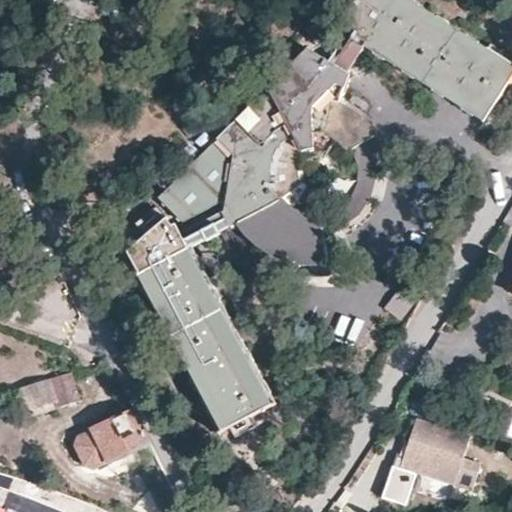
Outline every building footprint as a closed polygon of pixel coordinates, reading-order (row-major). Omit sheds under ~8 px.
[(363,52),(361,55),(487,126),(511,79),(511,65),(490,52),(398,0),(395,0),(392,4),(384,0),(364,0),(336,29),(341,37),(340,39),(350,44),(363,52)] [(346,82),(361,55),(363,52),(350,44),(333,75),(346,82)] [(319,167),(330,148),(334,150),(341,155),(346,161),(354,156),(366,148),(378,140),(374,136),(362,123),(348,115),(349,84),(346,82),(333,75),(307,60),(306,60),(305,61),(267,100),(270,105),(254,121),(249,117),(216,150),(231,166),(227,224),(185,247),(178,238),(174,239),(170,234),(133,269),(145,292),(141,294),(206,420),(262,391),(202,266),(245,242),(252,249),(267,261),(285,270),(295,273),(314,275),(333,274),(328,240),(325,226),(325,223),(318,223),(312,222),(305,221),(299,219),(291,214),(284,207),(282,205),(306,190),(303,187),(301,183),(301,178),(302,175),(304,172),(307,168),(311,167),(315,166),(319,167)] [(338,222),(325,226),(328,240),(344,234),(357,225),(368,212),(374,197),(376,185),(376,172),(372,160),(366,148),(354,156),(359,164),(362,174),(363,184),(361,193),(356,205),(348,215),(338,222)] [(206,153),(154,206),(178,231),(215,210),(221,167),(206,153)] [(511,206),(502,223),(511,227),(511,206)] [(399,288),(386,310),(405,321),(418,299),(399,288)] [(19,370),(46,379),(56,348),(30,339),(19,370)] [(79,402),(70,373),(20,389),(28,411),(55,403),(58,409),(79,402)] [(262,391),(206,420),(217,442),(274,413),(262,391)] [(148,443),(133,413),(95,432),(96,435),(82,441),(79,450),(87,466),(94,468),(109,461),(110,462),(148,443)] [(463,457),(471,436),(418,416),(407,445),(400,463),(452,482),(453,482),(472,489),(481,464),(463,457)]
